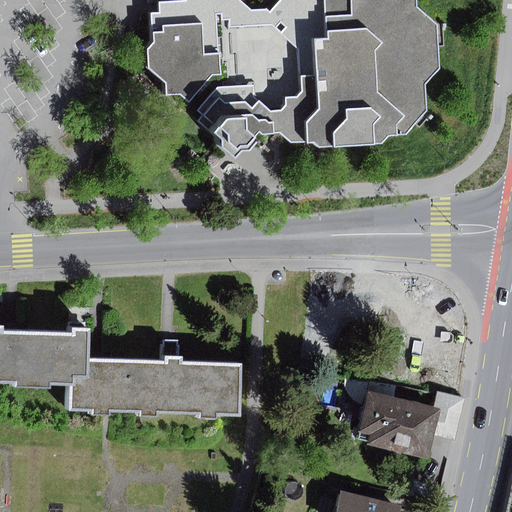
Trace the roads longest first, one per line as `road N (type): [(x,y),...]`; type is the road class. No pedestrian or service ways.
road 1 (residential): [(511,233),(442,229),(0,251)]
road 2 (primary): [(511,290),(470,511)]
